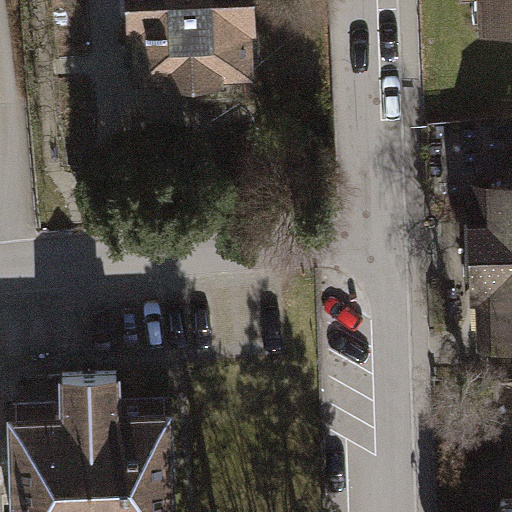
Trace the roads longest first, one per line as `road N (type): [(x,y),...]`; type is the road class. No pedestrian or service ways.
road 1 (residential): [(375,245),(0,268)]
road 2 (residential): [(375,245),(389,305),(391,511)]
road 3 (residential): [(365,0),(375,245)]
